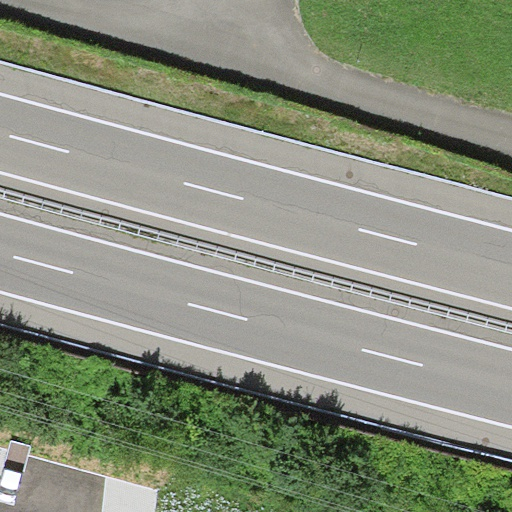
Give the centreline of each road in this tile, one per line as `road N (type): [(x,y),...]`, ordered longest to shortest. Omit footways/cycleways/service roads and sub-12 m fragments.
road 1 (motorway): [(0,251),(511,388)]
road 2 (motorway): [(511,265),(0,129)]
road 3 (track): [(227,48),(511,144)]
road 4 (residential): [(53,0),(227,48)]
